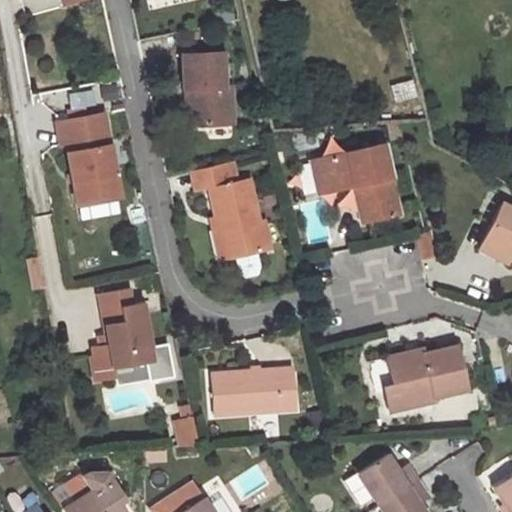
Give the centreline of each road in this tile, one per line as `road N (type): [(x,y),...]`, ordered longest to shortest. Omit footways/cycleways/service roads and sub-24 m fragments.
road 1 (residential): [(473,316),(421,299),(334,296),(215,312),(188,295),(174,269),(113,0)]
road 2 (unknown): [(4,0),(69,339)]
